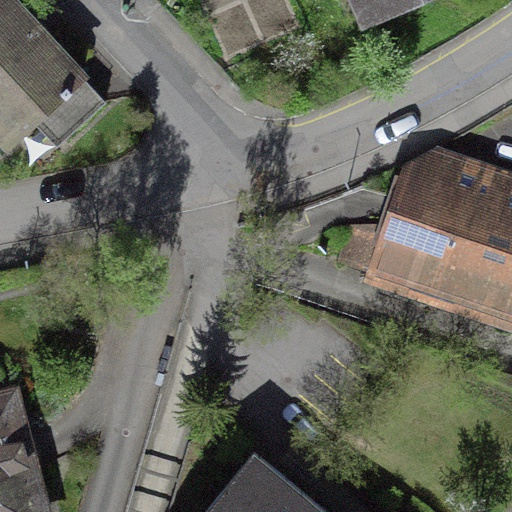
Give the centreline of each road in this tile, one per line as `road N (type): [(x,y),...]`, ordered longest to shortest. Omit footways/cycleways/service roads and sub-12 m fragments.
road 1 (residential): [(247,167),(380,117),(511,41)]
road 2 (residential): [(0,215),(247,167)]
road 3 (residential): [(93,0),(247,167)]
